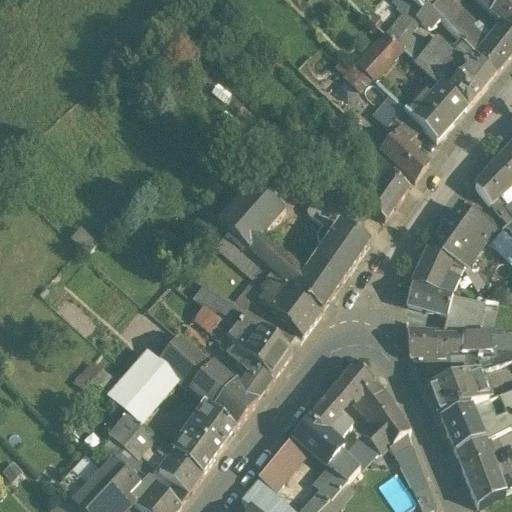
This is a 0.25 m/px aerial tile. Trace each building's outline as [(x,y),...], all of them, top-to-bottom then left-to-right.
[(413,6),(406,0),(394,0),(392,4),(404,16),(413,6)] [(406,0),(413,6),(421,14),(425,10),(434,0),(435,1),(435,0),(406,0)] [(435,1),(434,0),(425,10),(441,25),(441,26),(448,34),(459,21),(440,6),(435,1)] [(511,4),(507,0),(471,0),(490,18),(504,28),(503,29),(511,36),(511,4)] [(404,16),(385,39),(394,47),(415,22),(421,14),(413,6),(404,16)] [(441,25),(425,10),(421,14),(415,22),(427,32),(434,32),(441,26),(441,25)] [(511,59),(511,36),(503,29),(488,48),(460,20),(459,21),(448,34),(476,62),(495,80),(511,59)] [(394,47),(385,39),(371,55),(387,71),(402,55),(394,47)] [(462,68),(435,44),(415,67),(441,90),(446,95),(468,74),(462,68)] [(486,82),(466,64),(462,68),(468,74),(446,95),(466,114),(487,90),(482,87),(486,82)] [(441,90),(430,103),(425,98),(415,108),(421,113),(411,124),(421,133),(436,148),(466,114),(446,95),(441,90)] [(403,116),(386,134),(384,132),(372,148),(392,167),(406,150),(421,133),(411,124),(403,116)] [(344,143),(330,130),(322,139),(336,152),(344,143)] [(511,149),(488,175),(474,192),(489,210),(490,209),(500,221),(509,214),(511,218),(511,149)] [(427,168),(406,150),(392,167),(414,187),(427,168)] [(361,159),(353,168),(362,177),(374,163),(365,154),(361,159)] [(408,195),(374,163),(362,177),(371,185),(366,191),(374,198),(364,210),(384,227),(408,195)] [(253,188),(217,229),(243,252),(249,257),(262,242),(285,216),(253,188)] [(307,283),(296,298),(321,319),(369,250),(316,212),(310,222),(323,231),(317,240),(318,247),(327,254),(307,283)] [(458,213),(449,224),(428,256),(446,267),(463,275),(487,241),(478,235),(482,229),(458,213)] [(511,224),(501,234),(503,236),(511,245),(511,224)] [(243,252),(217,229),(205,243),(231,265),(243,252)] [(77,234),(68,243),(86,260),(95,250),(77,234)] [(511,245),(503,236),(490,249),(511,269),(511,245)] [(307,283),(262,242),(249,257),(274,279),(277,282),(296,299),(296,298),(307,283)] [(249,257),(243,252),(231,265),(262,291),(274,279),(249,257)] [(458,286),(441,277),(446,267),(428,256),(412,291),(451,302),(458,286)] [(321,319),(296,298),(296,299),(277,282),(257,306),(289,334),(302,345),(321,319)] [(233,310),(204,289),(192,305),(203,313),(220,326),(229,315),(233,310)] [(412,291),(411,291),(407,310),(432,318),(446,321),(447,321),(452,302),(451,302),(412,291)] [(446,321),(442,339),(477,338),(483,309),(452,302),(447,321),(446,321)] [(244,320),(246,322),(278,348),(289,334),(257,306),(244,320)] [(477,338),(490,337),(491,319),(502,319),(502,308),(483,306),(483,309),(477,338)] [(220,326),(203,313),(194,324),(225,352),(231,346),(215,332),(220,326)] [(278,348),(246,322),(242,327),(229,315),(220,326),(215,332),(231,346),(244,359),(247,361),(271,387),(292,359),(278,348)] [(201,352),(192,340),(189,338),(184,334),(177,343),(178,344),(201,364),(206,369),(210,365),(201,352)] [(437,339),(405,336),(408,362),(418,363),(436,365),(436,364),(444,365),(444,358),(477,358),(477,338),(442,339),(437,339)] [(490,358),(490,373),(511,367),(510,341),(490,340),(490,337),(477,338),(477,358),(490,358)] [(201,364),(178,344),(157,369),(158,369),(178,387),(188,396),(209,371),(206,369),(201,364)] [(487,374),(490,373),(490,358),(477,358),(444,358),(444,365),(436,364),(436,365),(418,363),(419,383),(424,392),(427,391),(452,384),(450,374),(480,366),(482,375),(487,374)] [(120,391),(108,405),(126,420),(139,431),(178,387),(158,369),(157,369),(147,359),(120,391)] [(247,361),(244,359),(235,369),(248,382),(250,384),(249,384),(264,398),(271,387),(247,361)] [(450,374),(452,384),(454,383),(477,377),(482,375),(480,366),(450,374)] [(487,374),(498,402),(511,396),(511,369),(511,367),(490,373),(487,374)] [(234,388),(211,368),(209,371),(188,396),(208,413),(211,416),(234,388)] [(382,395),(354,370),(322,408),(337,420),(350,404),(367,420),(382,396),(382,395)] [(120,391),(100,374),(88,388),(108,405),(120,391)] [(452,384),(427,391),(439,424),(469,412),(470,412),(488,405),(477,377),(454,383),(452,384)] [(250,384),(248,382),(239,392),(235,388),(234,388),(211,416),(234,436),(257,408),(264,398),(249,384),(250,384)] [(410,437),(382,396),(367,420),(366,421),(374,430),(364,441),(380,458),(387,452),(394,461),(411,449),(407,440),(410,437)] [(494,417),(475,425),(484,445),(511,431),(511,396),(498,402),(505,418),(496,422),(494,417)] [(337,420),(322,408),(307,425),(324,438),(336,448),(350,432),(337,420)] [(469,412),(439,424),(455,459),(484,445),(475,425),(469,412)] [(211,416),(208,413),(173,459),(201,482),(235,436),(234,436),(211,416)] [(126,420),(108,441),(123,454),(141,432),(139,431),(126,420)] [(307,425),(292,443),(306,455),(335,478),(347,488),(359,476),(344,461),(340,457),(343,454),(336,448),(324,438),(307,425)] [(156,445),(141,432),(123,454),(137,467),(150,452),(156,445)] [(362,440),(344,461),(359,476),(377,456),(380,459),(380,458),(364,441),(363,441),(362,440)] [(292,443),(280,458),(293,470),(306,455),(292,443)] [(173,459),(156,445),(150,452),(162,463),(163,461),(169,466),(159,478),(187,501),(201,482),(173,459)] [(479,511),(505,499),(484,445),(455,459),(475,511),(479,511)] [(137,467),(123,454),(113,466),(113,467),(127,479),(137,467)] [(280,458),(258,484),(275,499),(283,489),(280,486),(293,470),(280,458)] [(137,467),(127,479),(140,491),(149,482),(149,483),(155,475),(141,463),(137,467)] [(113,467),(73,510),(75,511),(122,511),(129,505),(128,504),(140,491),(127,479),(113,467)] [(335,478),(318,497),(329,506),(330,507),(347,488),(335,478)] [(140,491),(128,504),(129,505),(136,511),(178,511),(179,511),(149,483),(149,482),(140,491)] [(289,511),(275,499),(258,484),(241,506),(243,508),(248,511),(289,511)] [(436,511),(427,490),(413,497),(420,511),(436,511)] [(318,497),(304,511),(323,511),(329,506),(318,497)]
